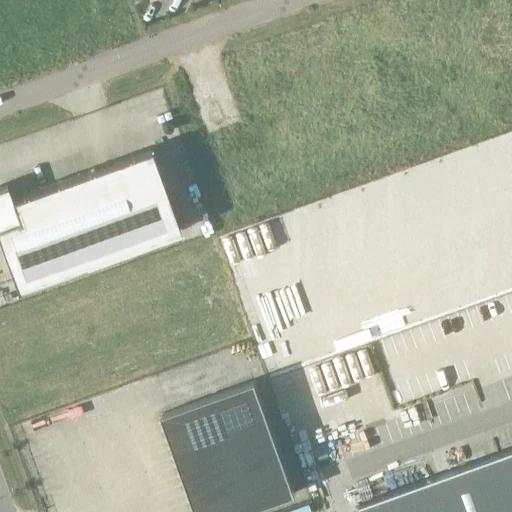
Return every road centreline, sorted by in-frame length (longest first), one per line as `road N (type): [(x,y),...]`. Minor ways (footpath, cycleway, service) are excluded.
road 1 (unclassified): [(294,0),(0,106),(4,511)]
road 2 (unknown): [(511,428),(353,480)]
